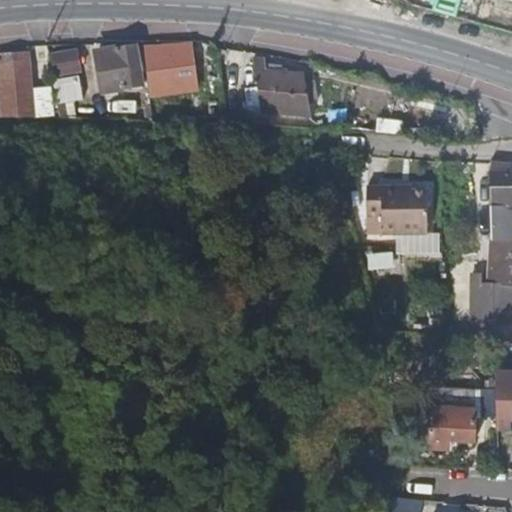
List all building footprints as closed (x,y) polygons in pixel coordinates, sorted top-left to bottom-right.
[(145,85),(138,46),(96,55),(103,94),(145,85)] [(196,64),(195,48),(149,49),(149,65),(196,64)] [(16,118),(35,119),(33,96),(30,71),(27,55),(7,58),(0,58),(0,108),(1,118),(16,118)] [(305,79),(304,73),(267,70),(265,60),(254,59),(258,90),(246,91),(247,108),(260,107),(261,113),(274,114),(299,116),(310,117),(310,115),(308,100),(305,81),(305,79)] [(85,96),(80,68),(55,71),(58,90),(61,104),(80,101),(79,97),(85,96)] [(217,73),(217,72),(204,73),(207,104),(219,102),(217,73)] [(308,100),(318,98),(315,83),(314,78),(305,79),(305,81),(308,100)] [(310,117),(311,121),(322,120),(322,111),(320,98),(318,98),(308,100),(310,115),(310,117)] [(472,162),(437,160),(437,170),(471,173),(472,162)] [(511,174),(492,174),(489,241),(511,241),(511,174)] [(425,192),(409,192),(398,192),(398,187),(365,187),(367,233),(427,233),(425,192)] [(511,241),(489,241),(487,284),(487,286),(511,287),(511,241)] [(366,251),(367,273),(395,271),(394,250),(366,251)] [(469,287),(472,333),(490,334),(489,321),(487,286),(487,284),(469,287)] [(492,334),(493,345),(500,345),(499,321),(489,321),(490,334),(492,334)] [(511,400),(511,380),(496,380),(496,400),(511,400)] [(473,435),(475,384),(439,383),(437,403),(429,403),(426,443),(445,445),(447,433),(473,435)]
